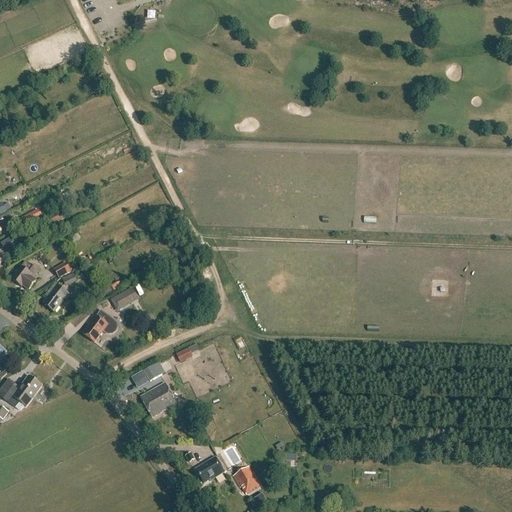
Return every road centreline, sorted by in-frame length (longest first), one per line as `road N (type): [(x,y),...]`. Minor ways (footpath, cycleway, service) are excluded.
road 1 (track): [(73,0),(220,290),(212,324),(96,381)]
road 2 (residential): [(196,511),(96,381),(0,309)]
